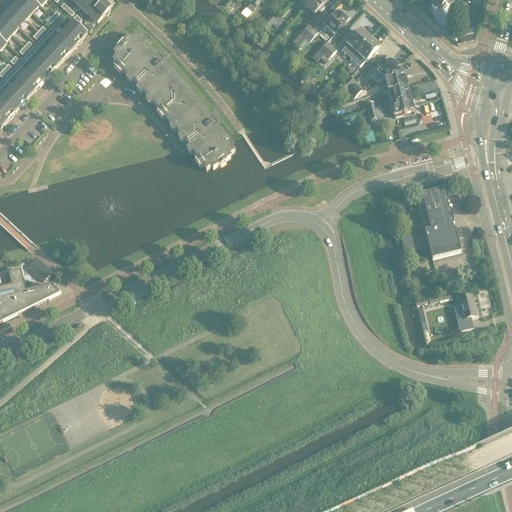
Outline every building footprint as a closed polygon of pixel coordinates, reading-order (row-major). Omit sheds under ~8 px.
[(20,0),(18,2),(33,15),(39,8),(31,0),(20,0)] [(31,0),(39,8),(41,9),(48,1),(47,0),(31,0)] [(92,0),(78,0),(74,4),(82,11),(92,0)] [(102,3),(98,0),(92,0),(82,11),(90,18),(103,4),(102,3)] [(254,11),(263,0),(255,0),(252,4),(246,10),(251,14),(254,11)] [(322,7),(328,1),(326,0),(312,0),(306,8),(314,16),(318,12),(320,14),(325,9),(322,7)] [(446,2),(444,0),(430,0),(440,9),(446,2)] [(18,2),(11,10),(26,23),(33,15),(18,2)] [(103,4),(90,18),(97,25),(103,20),(103,19),(110,12),(111,11),(110,11),(103,4)] [(26,23),(11,10),(5,17),(19,30),(26,23)] [(339,16),(337,14),(325,28),(334,37),(349,20),(342,13),(339,16)] [(278,20),(272,15),(262,27),(267,32),(274,25),(278,20)] [(19,30),(5,17),(0,22),(0,26),(12,38),(19,30)] [(278,29),(285,21),(281,18),(278,20),(274,25),(278,29)] [(73,24),(59,39),(73,52),(87,37),(73,24)] [(0,40),(5,45),(12,38),(0,26),(0,40)] [(87,26),(84,30),(89,35),(93,31),(87,26)] [(298,49),(313,31),(308,27),(300,36),(293,44),(298,49)] [(309,45),(318,36),(313,31),(298,49),(302,53),(309,45)] [(354,57),(356,54),(370,39),(364,34),(363,35),(360,33),(345,49),(354,57)] [(161,67),(163,65),(164,65),(158,59),(155,61),(145,52),(149,48),(141,40),(140,41),(136,38),(131,43),(128,40),(123,45),(127,49),(123,54),(118,50),(118,51),(114,55),(117,58),(113,63),(116,67),(117,66),(124,72),(123,73),(129,78),(130,77),(134,82),(133,83),(139,89),(140,88),(144,92),(143,93),(149,99),(150,98),(154,103),(153,104),(160,112),(161,111),(166,117),(166,118),(172,126),(173,125),(177,130),(176,131),(181,138),(182,137),(186,141),(185,143),(190,149),(191,148),(195,153),(193,154),(198,161),(199,160),(204,167),(203,168),(206,173),(211,169),(213,171),(225,163),(230,160),(229,157),(235,154),(232,149),(233,148),(229,141),(227,139),(222,142),(214,131),(217,129),(212,122),(209,124),(200,113),(191,101),(181,89),(171,78),(161,67)] [(59,39),(45,54),(59,67),(73,52),(59,39)] [(363,65),(378,49),(375,46),(376,45),(370,39),(356,54),(361,59),(359,61),(363,65)] [(320,61),(332,48),(326,43),(318,52),(314,57),(314,58),(310,62),(315,67),(320,61)] [(328,61),(336,52),(332,48),(320,61),(325,65),(328,61)] [(45,54),(31,69),(45,82),(59,67),(45,54)] [(391,62),(388,64),(384,61),(377,69),(381,72),(378,75),(385,82),(392,80),(401,71),(400,70),(401,68),(395,63),(394,65),(391,62)] [(31,69),(17,85),(31,97),(45,82),(31,69)] [(392,80),(385,82),(388,93),(407,89),(406,87),(408,87),(406,79),(404,79),(403,72),(401,71),(392,80)] [(347,93),(354,85),(354,84),(355,83),(351,79),(350,80),(346,77),(336,87),(344,94),(346,92),(347,93)] [(17,85),(4,100),(17,112),(31,97),(17,85)] [(354,85),(347,93),(347,94),(351,97),(359,89),(354,85)] [(359,89),(351,97),(355,101),(362,93),(359,89)] [(407,89),(388,93),(392,108),(411,103),(410,101),(412,101),(410,93),(408,94),(407,89)] [(4,100),(0,103),(0,124),(4,128),(17,112),(4,100)] [(411,103),(392,108),(395,121),(404,118),(404,116),(413,113),(415,112),(413,105),(411,105),(411,103)] [(375,112),(369,113),(372,122),(377,120),(375,112)] [(445,190),(416,198),(432,262),(461,254),(456,232),(454,233),(453,227),(454,226),(450,211),(449,212),(449,210),(452,209),(451,206),(448,207),(447,206),(449,205),(445,190)] [(399,202),(393,204),(395,214),(402,212),(399,202)] [(401,239),(405,254),(417,251),(413,236),(401,239)] [(38,261),(29,271),(43,283),(52,274),(38,261)] [(0,324),(2,324),(60,295),(50,287),(26,293),(21,272),(8,275),(11,288),(0,290),(0,288),(0,324)] [(451,296),(428,302),(429,306),(452,300),(451,296)] [(477,318),(472,297),(458,301),(463,321),(470,320),(477,318)] [(472,330),(470,320),(463,321),(458,323),(460,333),(472,330)]
